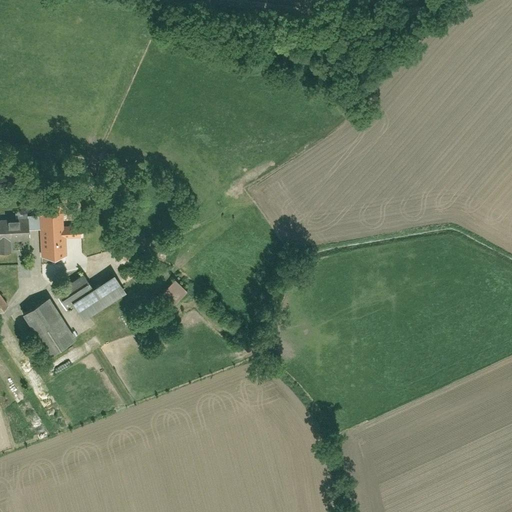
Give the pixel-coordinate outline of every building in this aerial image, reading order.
[(113,198),(98,204),(105,223),(120,217),(113,198)] [(77,216),(78,225),(62,225),(61,203),(38,204),(39,216),(25,217),(25,218),(0,218),(0,256),(10,256),(9,242),(29,242),(29,230),(39,230),(40,258),(63,257),(63,238),(78,237),(79,255),(95,255),(93,216),(77,216)] [(97,254),(107,254),(106,228),(96,228),(97,254)] [(73,305),(82,320),(124,295),(112,275),(89,289),(81,275),(55,291),(66,309),(73,305)] [(182,323),(198,305),(173,283),(157,301),(182,323)] [(47,298),(19,315),(45,357),(73,340),(47,298)]
